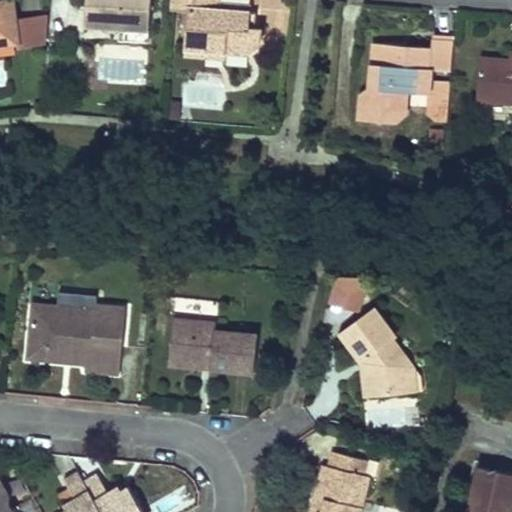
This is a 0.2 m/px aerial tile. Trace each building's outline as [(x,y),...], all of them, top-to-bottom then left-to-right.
[(0,0),(0,37),(31,32),(25,0),(0,0)] [(160,34),(161,20),(162,0),(98,0),(98,15),(134,18),(133,32),(160,34)] [(201,0),(199,36),(238,39),(260,42),(273,31),(274,15),(266,15),(267,0),(201,0)] [(408,104),(409,78),(430,80),(432,58),(454,59),(456,28),(435,27),(434,35),(387,32),(385,53),(374,52),(372,76),(364,84),(362,109),(399,112),(408,104)] [(385,53),(387,32),(376,31),(374,52),(385,53)] [(238,39),(199,36),(198,45),(237,49),(238,39)] [(511,49),(481,47),(478,87),(511,89),(511,49)] [(427,114),(429,94),(412,92),(410,113),(427,114)] [(331,307),(366,308),(367,276),(333,274),(331,307)] [(70,312),(40,309),(37,348),(57,350),(56,357),(79,359),(78,366),(94,368),(94,375),(128,377),(133,312),(107,309),(105,322),(70,319),(70,312)] [(387,309),(346,335),(371,375),(371,401),(414,400),(414,375),(424,367),(387,309)] [(226,323),(182,319),(179,354),(222,359),(221,369),(262,372),(265,336),(225,333),(226,323)] [(16,340),(0,338),(0,350),(1,355),(14,356),(16,340)] [(37,348),(36,370),(94,375),(94,368),(78,366),(79,359),(56,357),(57,350),(37,348)] [(179,354),(178,364),(221,369),(222,359),(179,354)] [(424,401),(424,367),(414,375),(414,400),(424,401)] [(334,504),(332,511),(369,511),(376,480),(369,478),(372,465),(344,459),(341,472),(334,471),(327,502),(334,504)] [(511,511),(511,472),(484,466),(473,511),(511,511)] [(88,476),(70,486),(85,511),(83,511),(144,511),(135,496),(120,504),(106,479),(94,487),(88,476)] [(0,511),(18,511),(11,498),(16,496),(8,479),(0,482),(0,511)] [(327,502),(325,511),(332,511),(334,504),(327,502)]
